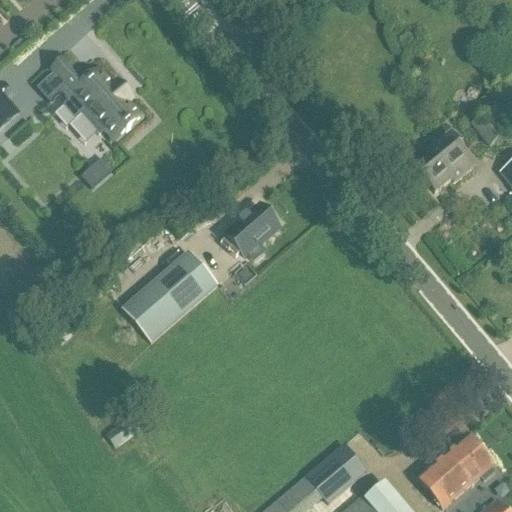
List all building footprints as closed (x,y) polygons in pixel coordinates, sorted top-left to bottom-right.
[(139,121),(126,106),(129,103),(116,88),(113,91),(99,76),(89,85),(87,84),(85,86),(65,63),(53,74),(54,76),(36,92),(48,105),(60,95),(68,104),(63,109),(74,122),(80,118),(99,139),(105,134),(113,143),(124,134),(126,136),(130,132),(129,130),(139,121)] [(0,130),(13,119),(0,104),(0,130)] [(487,114),(470,128),(489,150),(505,136),(487,114)] [(422,181),(434,196),(450,182),(453,186),(473,170),(457,151),(460,149),(450,137),(433,151),(436,155),(417,170),(425,178),(422,181)] [(511,191),(511,166),(500,176),(511,191)] [(258,208),(225,238),(239,254),(245,261),(247,259),(252,265),(264,254),(259,248),(278,231),(258,208)] [(216,288),(186,254),(119,314),(149,348),(216,288)] [(52,347),(66,336),(61,329),(47,340),(52,347)] [(107,439),(115,452),(140,433),(131,421),(107,439)] [(495,475),(491,471),(493,469),(467,439),(416,482),(440,511),(442,511),(479,481),(483,485),(495,475)] [(305,481),(322,501),(327,507),(366,475),(343,448),(305,481)] [(360,499),(344,511),(407,511),(384,485),(363,503),(360,499)] [(484,511),(504,511),(496,502),(484,511)]
